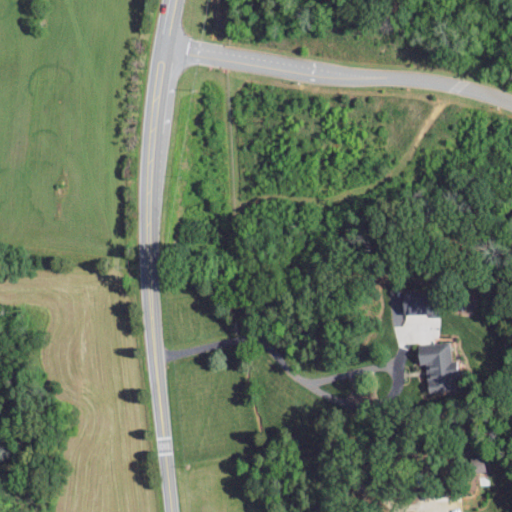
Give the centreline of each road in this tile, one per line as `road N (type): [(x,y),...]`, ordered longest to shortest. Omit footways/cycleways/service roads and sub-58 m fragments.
road 1 (tertiary): [(156,358),(151,162),(172,0)]
road 2 (tertiary): [(172,511),(156,358)]
